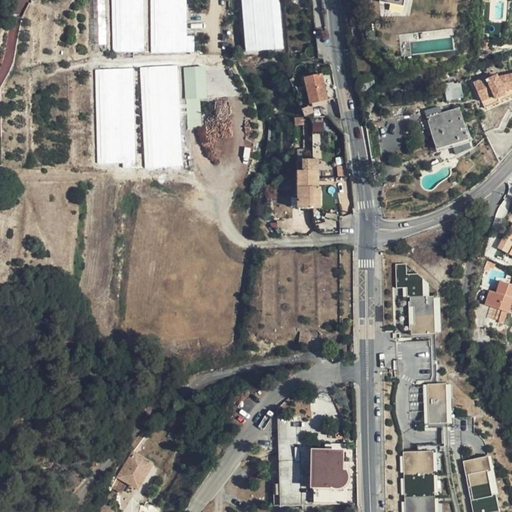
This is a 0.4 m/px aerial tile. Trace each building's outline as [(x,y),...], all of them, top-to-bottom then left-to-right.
[(282,49),(278,0),(245,0),(249,23),(254,51),(282,49)] [(312,46),(308,0),(286,0),(290,48),(312,46)] [(203,120),(201,98),(210,98),(207,65),(184,67),(188,122),(203,120)] [(96,69),(97,134),(105,160),(135,159),(133,69),(96,69)] [(309,104),(337,99),(332,73),(305,78),(309,104)] [(484,79),(473,83),(481,103),(493,98),(495,100),(506,96),(505,91),(511,89),(511,73),(497,76),(496,74),(484,79)] [(461,94),(460,88),(453,78),(443,79),(446,95),(461,94)] [(426,111),(428,117),(437,148),(467,139),(458,110),(441,113),(440,108),(426,111)] [(97,134),(98,160),(105,160),(97,134)] [(311,197),(320,197),(320,188),(318,187),(314,188),(314,179),(318,179),(318,159),(302,159),(302,171),(296,171),(296,209),(311,209),(311,197)] [(320,209),(320,197),(311,197),(311,209),(320,209)] [(511,257),(511,230),(504,245),(500,243),(497,249),(511,257)] [(409,285),(411,334),(443,332),(441,298),(436,298),(436,296),(431,296),(430,282),(408,263),(398,264),(399,286),(409,285)] [(511,286),(500,283),(495,294),(492,308),(508,313),(511,302),(511,286)] [(484,306),(492,308),(495,294),(488,292),(484,306)] [(425,383),(426,424),(454,423),(452,382),(425,383)] [(280,483),(280,505),(300,505),(299,416),(279,416),(280,483)] [(11,435),(0,430),(0,458),(1,459),(11,435)] [(406,452),(407,511),(436,511),(434,452),(406,452)] [(151,464),(133,453),(119,477),(137,488),(151,464)] [(313,453),(313,505),(345,504),(345,488),(341,488),(344,486),(347,483),(348,480),(348,475),(346,472),(341,471),(340,453),(313,453)] [(502,511),(491,456),(466,461),(475,511),(502,511)] [(302,489),(312,489),(312,476),(302,477),(302,489)] [(122,491),(126,482),(117,478),(113,488),(122,491)]
